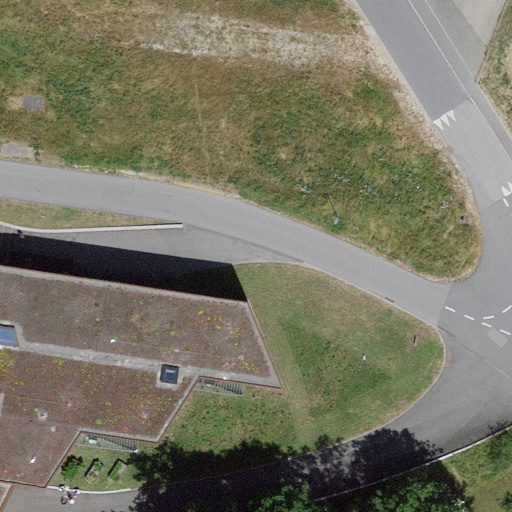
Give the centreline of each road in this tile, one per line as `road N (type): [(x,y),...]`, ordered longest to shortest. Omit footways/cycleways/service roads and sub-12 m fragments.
road 1 (residential): [(0,176),(216,211),(511,332)]
road 2 (residential): [(382,0),(511,216)]
